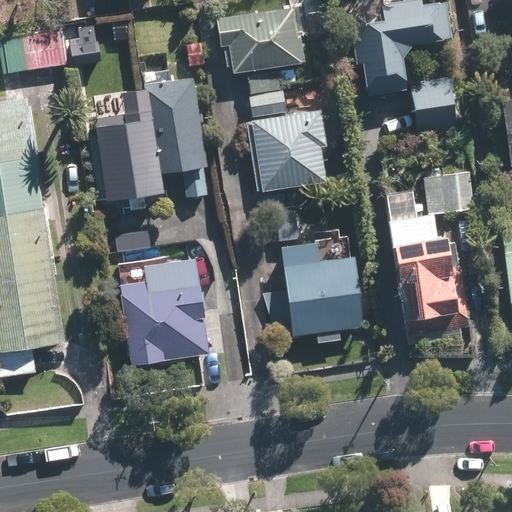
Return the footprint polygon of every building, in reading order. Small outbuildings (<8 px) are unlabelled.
[(57,0),(60,22),(81,19),(99,16),(96,0),(57,0)] [(384,18),(352,23),(358,62),(364,62),(369,95),(408,89),(403,58),(415,43),(452,38),(447,0),(426,3),(425,0),(393,0),(382,2),(384,18)] [(235,43),(239,71),(306,61),(297,5),(220,18),(224,45),(235,43)] [(323,5),(301,8),(305,37),(327,34),(323,5)] [(64,25),(4,35),(11,73),(70,63),(64,25)] [(286,68),(252,74),(259,117),(294,111),(286,68)] [(128,120),(96,125),(109,200),(166,190),(163,171),(213,163),(199,74),(146,83),(150,107),(126,111),(128,120)] [(454,77),(409,83),(413,110),(458,104),(454,77)] [(0,358),(2,374),(40,368),(36,343),(68,338),(28,93),(0,97),(0,358)] [(511,96),(500,98),(510,165),(511,164),(511,96)] [(254,119),(266,190),(333,179),(327,145),(333,144),(327,107),(254,119)] [(429,214),(471,208),(466,172),(424,177),(429,214)] [(386,195),(409,336),(473,325),(463,262),(452,264),(448,235),(437,236),(433,215),(417,218),(413,190),(386,195)] [(294,239),(290,210),(268,214),(273,242),(294,239)] [(156,227),(121,232),(123,251),(158,246),(156,227)] [(368,326),(359,252),(354,253),(287,261),(297,334),(322,331),(323,342),(347,339),(345,329),(368,326)] [(214,349),(203,278),(158,285),(157,277),(122,282),(134,361),(214,349)]
